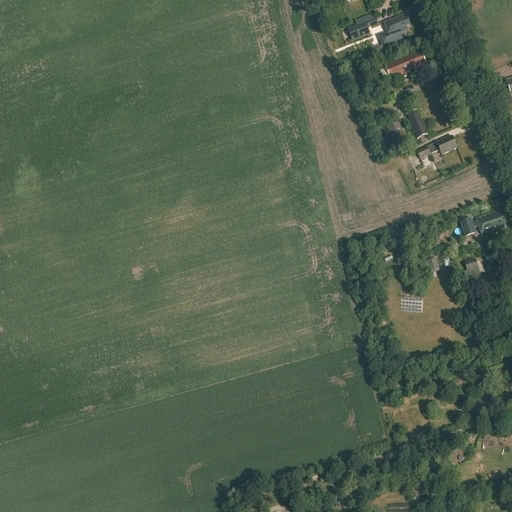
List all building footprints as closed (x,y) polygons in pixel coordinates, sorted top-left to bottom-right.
[(357,27),(348,30),(352,42),(369,36),(367,30),(378,26),(374,15),(355,22),(357,27)] [(383,24),(387,33),(377,36),(382,49),(403,41),(400,34),(407,32),(406,28),(409,27),(405,15),(383,24)] [(421,64),(424,63),(418,51),(384,65),(391,81),(408,73),(407,70),(413,68),(415,73),(423,69),(421,64)] [(417,140),(427,135),(417,112),(407,116),(417,140)] [(395,149),(407,144),(397,120),(385,125),(395,149)] [(420,160),(439,152),(441,157),(457,150),(452,137),(416,152),(420,160)] [(507,224),(503,211),(476,220),(476,222),(472,224),(470,220),(460,224),(465,238),(475,234),(474,229),(478,228),(482,237),(505,229),(503,225),(507,224)] [(429,240),(436,242),(438,234),(431,233),(429,240)] [(415,239),(409,241),(413,251),(420,248),(415,239)] [(436,260),(425,263),(429,275),(440,272),(436,260)] [(475,260),(464,263),(468,277),(479,273),(475,260)] [(476,419),(468,421),(469,428),(478,426),(476,419)] [(499,474),(492,476),(493,482),(501,480),(499,474)] [(511,477),(501,481),(503,488),(511,485),(511,477)] [(326,504),(336,501),(334,494),(323,497),(326,504)]
